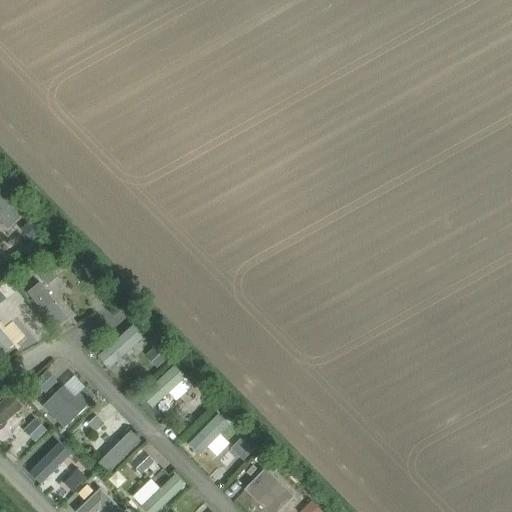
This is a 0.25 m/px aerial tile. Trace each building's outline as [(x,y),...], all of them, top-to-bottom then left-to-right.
[(0,219),(8,228),(22,215),(0,191),(0,219)] [(24,289),(55,323),(76,304),(51,276),(60,267),(49,255),(37,267),(42,272),(24,289)] [(6,301),(22,320),(32,311),(17,293),(6,301)] [(0,346),(3,349),(22,331),(0,307),(0,346)] [(128,318),(99,346),(111,359),(124,346),(130,352),(145,336),(128,318)] [(161,344),(147,355),(157,368),(171,356),(161,344)] [(174,358),(143,388),(154,400),(169,386),(175,393),(192,377),(174,358)] [(97,397),(75,374),(63,385),(53,375),(35,393),(66,426),(97,397)] [(0,428),(25,406),(12,391),(0,401),(0,428)] [(211,404),(182,432),(194,444),(223,416),(211,404)] [(109,472),(142,440),(132,429),(98,461),(109,472)] [(240,440),(232,449),(244,460),(252,451),(257,447),(247,438),(243,442),(240,440)] [(131,463),(140,474),(154,463),(145,452),(131,463)] [(264,460),(245,478),(275,509),(294,491),(264,460)] [(150,473),(134,490),(153,510),(186,478),(176,467),(159,482),(150,473)]
